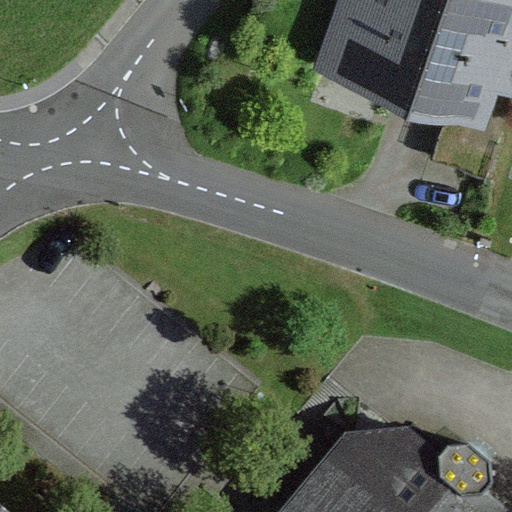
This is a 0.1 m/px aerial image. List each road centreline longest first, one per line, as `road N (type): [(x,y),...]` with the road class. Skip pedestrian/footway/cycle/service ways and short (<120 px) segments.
road 1 (unclassified): [(43,156),(511,300)]
road 2 (residential): [(43,156),(179,0)]
